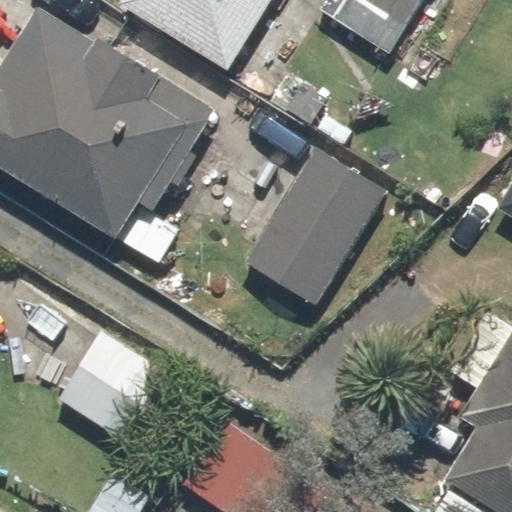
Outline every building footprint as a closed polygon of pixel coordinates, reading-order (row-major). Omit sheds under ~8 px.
[(103,0),(102,3),(224,76),(269,0),(103,0)] [(335,0),(328,11),(395,55),(430,0),(335,0)] [(28,5),(0,52),(0,165),(128,241),(206,110),(28,5)] [(388,191),(317,147),(243,266),(314,310),(388,191)] [(511,183),(500,205),(511,211),(511,183)] [(104,337),(59,399),(118,442),(163,379),(104,337)] [(511,511),(511,337),(471,401),(491,413),(450,482),(501,511),(511,511)] [(286,511),(309,479),(227,422),(183,485),(221,511),(286,511)]
